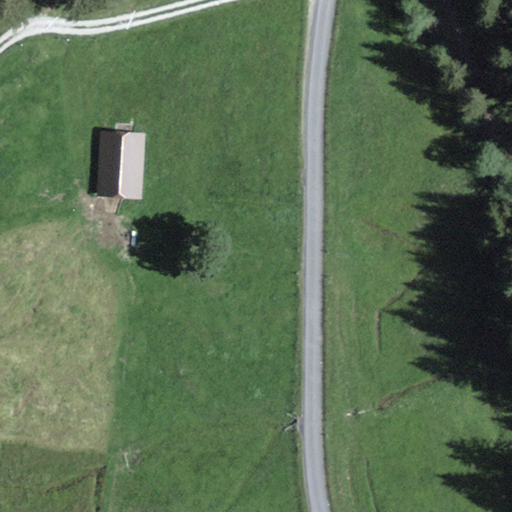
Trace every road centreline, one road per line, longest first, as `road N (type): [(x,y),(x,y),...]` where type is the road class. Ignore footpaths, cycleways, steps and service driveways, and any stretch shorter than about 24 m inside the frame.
road 1 (unclassified): [(325,0),(313,131),(315,473),(322,511)]
road 2 (track): [(0,44),(23,28),(116,23),(211,0)]
